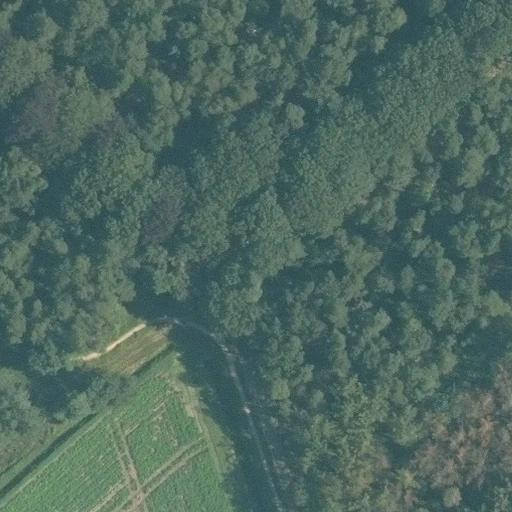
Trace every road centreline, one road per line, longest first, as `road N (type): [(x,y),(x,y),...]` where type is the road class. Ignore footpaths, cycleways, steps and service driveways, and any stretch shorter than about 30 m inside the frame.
road 1 (unclassified): [(294,511),(199,243),(132,176),(0,74)]
road 2 (track): [(206,263),(511,1)]
